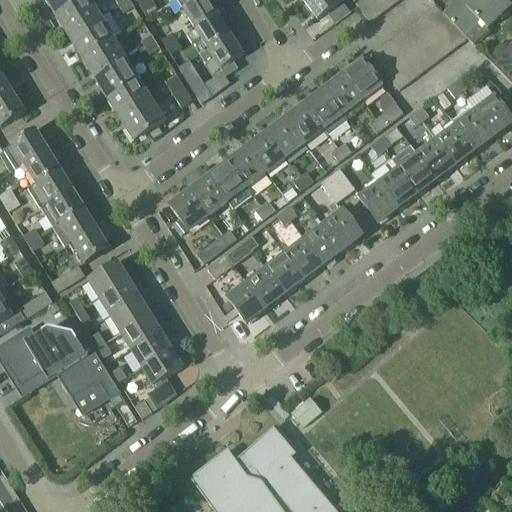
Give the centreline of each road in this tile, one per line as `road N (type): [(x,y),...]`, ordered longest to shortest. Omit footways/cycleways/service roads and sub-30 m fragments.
road 1 (residential): [(241,388),(511,173)]
road 2 (residential): [(241,388),(119,192)]
road 3 (residential): [(119,192),(0,0)]
road 4 (residential): [(65,511),(241,388)]
road 5 (residential): [(119,192),(282,74)]
